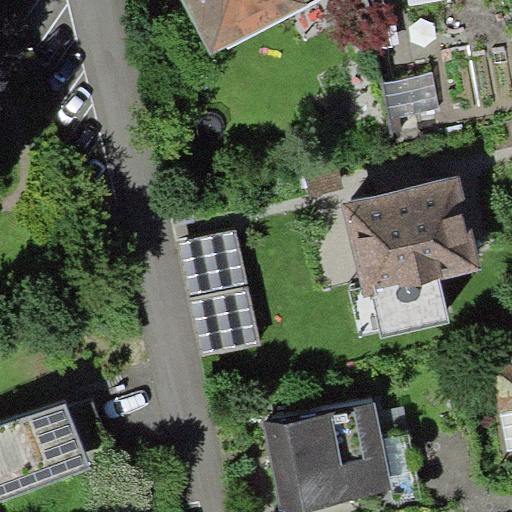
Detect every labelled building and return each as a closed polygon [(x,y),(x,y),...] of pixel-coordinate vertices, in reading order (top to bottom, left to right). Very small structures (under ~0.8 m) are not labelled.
[(180,0),(209,56),(308,5),(305,0),(180,0)] [(433,73),(384,82),(391,118),(440,108),(433,73)] [(303,168),(308,195),(342,188),(337,161),(303,168)] [(459,176),(341,203),(363,297),(372,295),(441,279),(481,270),(459,176)] [(237,230),(178,241),(189,295),(248,283),(237,230)] [(451,323),(441,279),(372,295),(382,338),(451,323)] [(260,343),(248,285),(191,298),(203,355),(260,343)] [(511,357),(511,358),(511,364),(491,368),(500,413),(511,410),(511,357)] [(69,410),(66,402),(0,426),(0,503),(92,469),(88,458),(113,449),(95,400),(69,410)] [(391,489),(375,402),(264,422),(280,509),(391,489)] [(511,410),(500,413),(507,451),(511,449),(511,410)]
